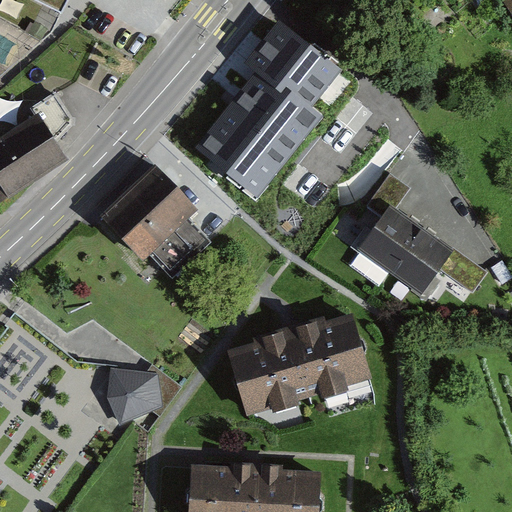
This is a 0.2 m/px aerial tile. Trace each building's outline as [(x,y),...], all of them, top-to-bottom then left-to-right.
[(45,0),(62,9),(66,0),(45,0)] [(336,71),(280,27),(250,64),(262,73),(202,148),(258,192),(317,117),(306,108),(336,71)] [(0,121),(0,188),(62,149),(32,102),(0,121)] [(158,164),(106,214),(103,217),(149,264),(158,254),(176,272),(221,228),(158,164)] [(406,187),(390,176),(369,208),(384,218),(361,254),(394,276),(425,229),(392,208),(406,187)] [(425,229),(394,276),(429,299),(446,273),(477,293),(491,272),(425,229)] [(511,275),(511,274),(502,259),(493,265),(503,281),(511,275)] [(228,352),(248,416),(251,415),(371,377),(351,314),(228,352)] [(118,369),(112,368),(112,402),(123,425),(165,407),(160,373),(118,369)] [(192,463),(190,511),(323,511),(325,468),(192,463)]
